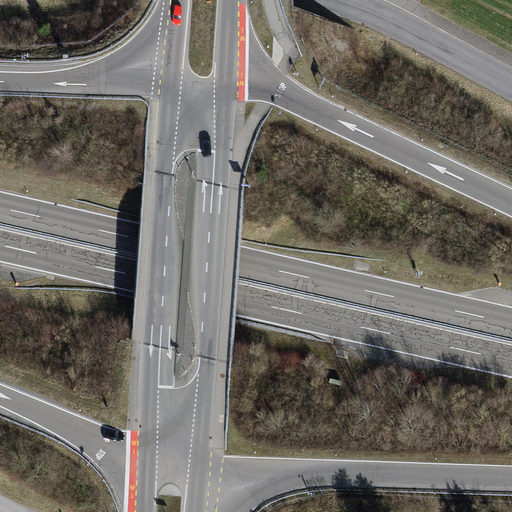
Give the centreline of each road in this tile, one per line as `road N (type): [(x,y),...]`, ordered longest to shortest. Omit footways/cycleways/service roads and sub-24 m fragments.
road 1 (trunk): [(511,323),(0,207)]
road 2 (trunk): [(0,245),(511,361)]
road 3 (secondary): [(196,476),(224,87)]
road 4 (secondary): [(173,83),(149,469)]
road 5 (trunk): [(196,476),(511,480)]
road 6 (trunk): [(511,202),(272,89),(224,87)]
road 7 (unclassified): [(339,0),(511,85)]
road 8 (trunk): [(173,83),(0,81)]
road 9 (trunk): [(0,395),(149,469)]
